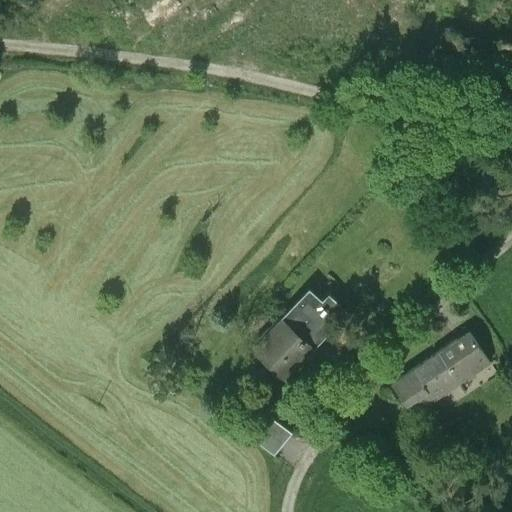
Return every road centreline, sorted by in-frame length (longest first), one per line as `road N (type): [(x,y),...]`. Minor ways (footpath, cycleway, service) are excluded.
road 1 (residential): [(511,153),(289,88),(0,47)]
road 2 (unclassified): [(285,511),(307,455),(408,340),(511,242)]
road 3 (track): [(156,511),(0,393)]
